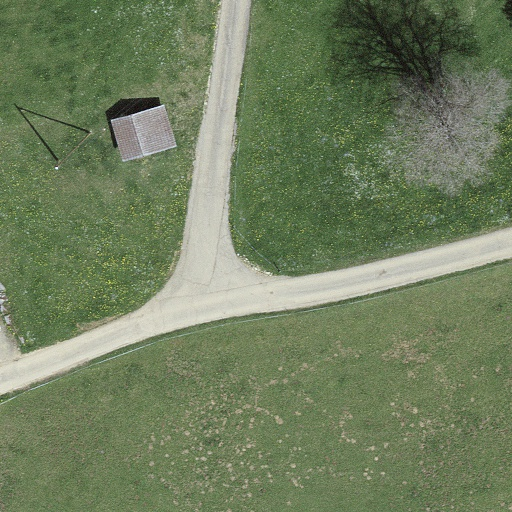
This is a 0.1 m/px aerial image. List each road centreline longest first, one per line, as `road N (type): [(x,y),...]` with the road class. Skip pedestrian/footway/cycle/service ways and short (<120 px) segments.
road 1 (unclassified): [(511,240),(202,306),(0,379)]
road 2 (track): [(233,0),(202,306)]
